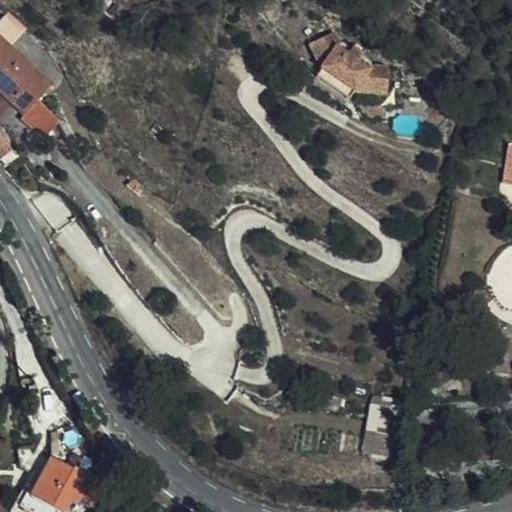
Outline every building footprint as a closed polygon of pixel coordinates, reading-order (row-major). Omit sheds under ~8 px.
[(39,103),(52,87),(0,38),(0,96),(26,120),(38,108),(36,106),(39,103)] [(339,41),(314,53),(326,79),(335,86),(332,91),(345,99),(348,95),(358,102),(391,105),(393,77),(377,76),(377,72),(348,50),(344,52),(339,41)] [(335,86),(326,79),(320,87),(352,110),(358,102),(348,95),(345,99),(332,91),(335,86)] [(38,108),(26,120),(23,124),(45,145),(62,125),(39,103),(36,106),(38,108)] [(0,132),(0,160),(1,162),(15,151),(0,132)] [(143,198),(133,188),(128,194),(138,204),(143,198)] [(39,411),(32,401),(22,407),(29,418),(39,411)] [(365,456),(395,458),(399,405),(369,403),(365,456)] [(35,470),(33,448),(19,450),(21,472),(35,470)] [(89,511),(103,489),(72,471),(70,474),(50,463),(24,511),(89,511)]
